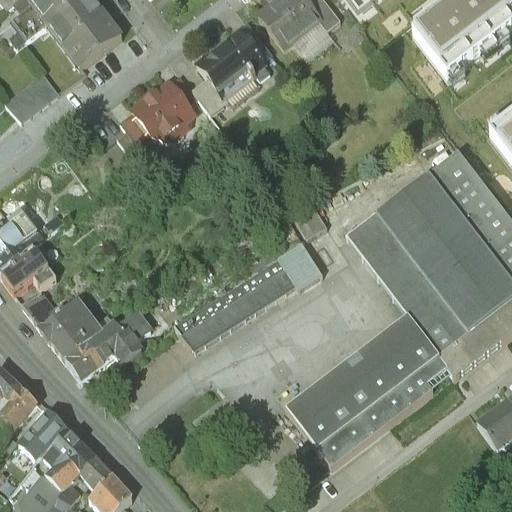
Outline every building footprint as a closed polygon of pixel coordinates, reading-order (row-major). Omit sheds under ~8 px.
[(6,0),(0,6),(0,9),(7,18),(14,11),(25,0),(6,0)] [(45,0),(43,2),(44,3),(31,14),(31,15),(23,22),(11,31),(26,49),(50,31),(88,2),(86,0),(45,0)] [(41,0),(25,0),(14,11),(23,22),(31,15),(31,14),(44,3),(43,2),(41,0)] [(296,0),(288,0),(257,23),(282,56),(319,28),(305,11),(296,0)] [(511,0),(466,0),(412,42),(446,87),(511,36),(511,0)] [(88,2),(50,31),(83,75),(121,46),(88,2)] [(331,22),(317,2),(305,11),(319,28),(321,30),(331,22)] [(225,54),(214,62),(212,60),(196,74),(206,87),(220,106),(222,105),(247,85),(248,86),(250,85),(252,88),(255,86),(257,89),(267,81),(261,74),(262,73),(236,39),(222,50),(225,54)] [(58,98),(43,80),(8,109),(22,127),(58,98)] [(191,99),(179,85),(170,92),(188,115),(197,107),(191,99)] [(206,87),(191,99),(197,107),(209,123),(226,110),(222,105),(220,106),(206,87)] [(169,92),(132,121),(151,147),(152,147),(162,148),(172,140),(173,141),(180,142),(188,135),(189,128),(189,127),(194,123),(188,115),(170,92),(169,92)] [(151,147),(132,122),(120,132),(125,140),(139,157),(151,147)] [(511,125),(489,143),(511,172),(511,125)] [(139,157),(125,140),(116,147),(131,166),(140,158),(139,157)] [(511,231),(458,161),(346,246),(407,326),(438,366),(511,309),(511,231)] [(44,206),(31,209),(35,226),(48,222),(44,206)] [(21,223),(9,233),(6,228),(0,232),(0,280),(32,256),(42,248),(38,242),(36,243),(21,223)] [(56,223),(43,233),(50,242),(63,232),(56,223)] [(290,230),(277,237),(289,260),(301,252),(290,230)] [(321,282),(301,252),(289,260),(277,267),(294,293),(297,298),(321,282)] [(56,287),(32,256),(0,280),(0,283),(14,301),(33,287),(41,298),(56,287)] [(277,267),(176,332),(173,334),(194,359),(294,293),(277,267)] [(40,299),(22,312),(40,336),(58,323),(40,299)] [(58,323),(40,336),(65,369),(88,352),(101,342),(76,309),(58,323)] [(511,309),(438,366),(438,367),(451,384),(454,387),(511,342),(511,309)] [(132,325),(117,336),(122,344),(127,340),(134,351),(149,340),(143,332),(140,335),(132,325)] [(407,326),(286,417),(331,476),(432,400),(432,399),(418,381),(438,367),(438,366),(407,326)] [(101,342),(88,352),(102,372),(114,363),(121,372),(140,359),(134,351),(127,340),(122,344),(117,336),(114,332),(101,342)] [(88,352),(65,369),(85,395),(98,384),(93,378),(102,372),(88,352)] [(438,367),(418,381),(432,399),(451,384),(438,367)] [(0,377),(0,411),(5,406),(17,392),(0,377)] [(17,392),(5,406),(10,410),(21,397),(17,392)] [(10,410),(0,421),(0,434),(10,443),(23,427),(37,411),(21,397),(10,410)] [(511,414),(507,408),(476,430),(497,458),(511,446),(511,414)] [(65,438),(44,417),(37,424),(42,428),(28,444),(46,459),(65,438)] [(0,454),(0,455),(10,443),(0,434),(0,454)] [(67,440),(43,466),(54,476),(66,466),(79,481),(94,466),(79,453),(67,440)] [(46,459),(28,444),(20,454),(21,455),(15,464),(24,471),(26,469),(28,470),(32,466),(37,469),(46,459)] [(79,481),(66,466),(54,476),(47,483),(45,485),(60,499),(54,511),(71,511),(80,500),(70,490),(79,481)] [(99,470),(83,485),(96,500),(96,501),(112,484),(99,470)] [(33,473),(9,504),(11,506),(9,508),(12,510),(13,509),(17,511),(54,511),(60,499),(45,485),(47,483),(33,473)] [(112,484),(96,501),(96,500),(89,507),(93,511),(125,511),(131,506),(112,484)]
